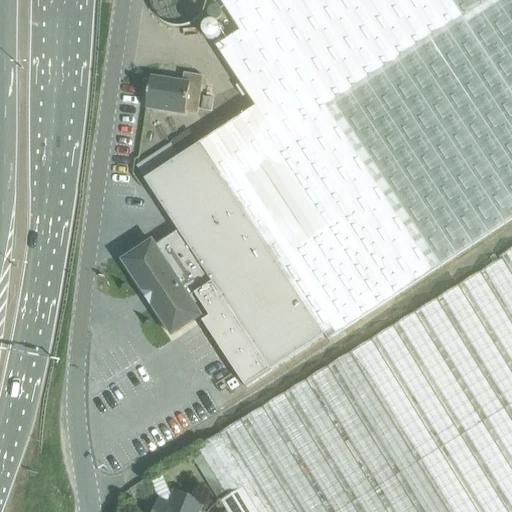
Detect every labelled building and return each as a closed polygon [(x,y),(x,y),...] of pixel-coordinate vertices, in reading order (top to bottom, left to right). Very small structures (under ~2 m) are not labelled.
[(204,4),(204,3),(203,0),(158,0),(158,1),(159,10),(161,14),(163,18),(170,23),(175,25),(180,26),(185,26),(189,24),(194,22),(197,20),(200,16),(202,12),(203,8),(204,4)] [(511,0),(218,0),(241,33),(216,49),(256,108),(199,146),(324,336),(328,342),(385,305),(511,222),(511,0)] [(198,115),(203,78),(184,75),(183,85),(151,80),(147,110),(186,115),(186,113),(198,115)] [(213,100),(203,99),(201,112),(211,113),(213,100)] [(184,134),(171,143),(181,157),(194,148),(184,134)] [(153,243),(123,263),(172,338),(202,318),(193,306),(199,302),(210,319),(202,323),(245,388),(324,336),(199,146),(180,158),(146,181),(145,182),(179,233),(156,248),(153,243)] [(172,146),(148,162),(153,168),(148,172),(150,175),(179,156),(172,146)] [(176,488),(170,502),(161,497),(154,511),(202,511),(207,502),(176,488)]
